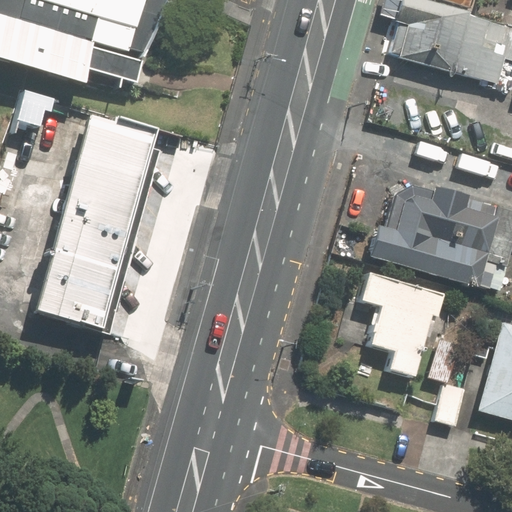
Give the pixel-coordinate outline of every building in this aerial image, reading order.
[(139,0),(38,0),(41,1),(132,26),(139,0)] [(423,0),(401,0),(396,20),(409,24),(400,55),(497,83),(504,59),(511,61),(511,27),(470,15),(471,13),(423,0)] [(89,42),(0,16),(0,62),(77,84),(89,42)] [(58,97),(18,87),(10,120),(50,129),(58,97)] [(152,130),(84,112),(29,311),(97,329),(152,130)] [(376,221),(367,255),(497,290),(511,238),(511,211),(468,199),(470,191),(438,182),(435,190),(398,180),(386,224),(376,221)] [(444,291),(367,267),(357,299),(378,306),(367,341),(394,349),(388,368),(418,377),(444,291)] [(511,324),(501,321),(478,413),(511,421),(511,324)] [(448,382),(443,381),(432,420),(454,426),(465,387),(448,382)]
